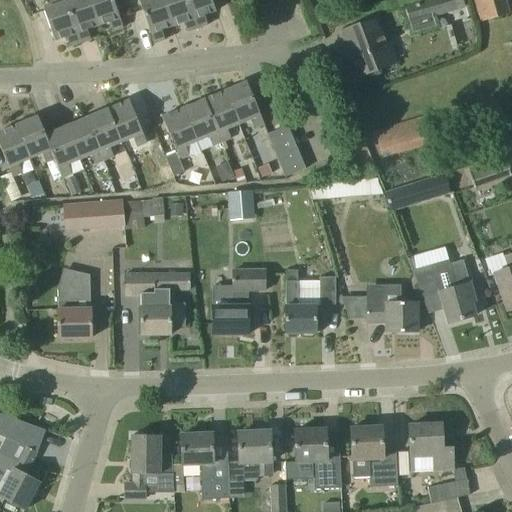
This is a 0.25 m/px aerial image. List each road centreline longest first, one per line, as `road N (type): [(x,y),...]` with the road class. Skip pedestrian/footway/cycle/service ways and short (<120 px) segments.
road 1 (residential): [(480,376),(104,391)]
road 2 (residential): [(260,39),(0,77)]
road 3 (residential): [(72,511),(104,391)]
